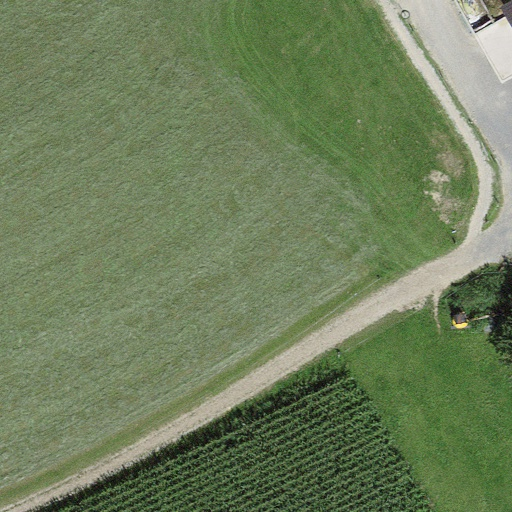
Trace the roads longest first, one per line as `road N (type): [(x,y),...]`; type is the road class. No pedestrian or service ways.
road 1 (track): [(21,511),(122,464),(415,284),(511,250)]
road 2 (track): [(511,138),(425,0)]
